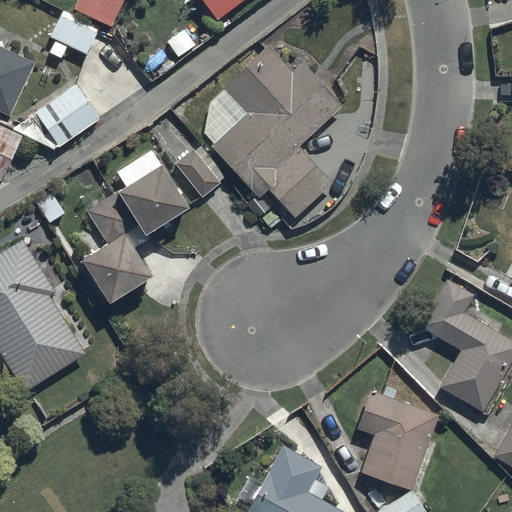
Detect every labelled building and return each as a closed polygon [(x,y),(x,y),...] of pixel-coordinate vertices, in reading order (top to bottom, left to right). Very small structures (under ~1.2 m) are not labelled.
[(127,0),(79,0),(74,12),(114,30),(127,0)] [(198,0),(216,25),(251,0),(198,0)] [(62,14),(50,40),(86,58),(99,33),(62,14)] [(185,32),(166,44),(176,62),(196,50),(185,32)] [(298,148),(341,109),(303,67),(292,76),(269,51),(210,104),(204,140),(211,148),(260,201),(267,194),(293,222),(333,186),(298,148)] [(0,117),(9,122),(35,70),(0,52),(0,117)] [(99,124),(75,89),(36,116),(60,151),(99,124)] [(0,130),(0,182),(2,184),(22,140),(0,130)] [(200,148),(175,168),(202,201),(220,187),(219,185),(225,179),(200,148)] [(131,251),(188,217),(150,153),(116,174),(125,190),(88,212),(111,252),(82,269),(109,314),(154,288),(136,258),(131,251)] [(24,244),(0,258),(0,358),(23,395),(85,357),(50,300),(55,296),(24,244)] [(511,362),(511,345),(462,316),(471,300),(445,285),(418,332),(458,355),(437,390),(481,415),(511,362)] [(374,439),(361,475),(412,493),(438,420),(393,404),(396,393),(385,389),(381,400),(369,396),(356,432),(374,439)] [(511,427),(494,459),(511,469),(511,427)] [(322,469),(282,448),(249,511),(334,511),(307,498),(322,469)] [(421,511),(410,495),(383,511),(421,511)]
